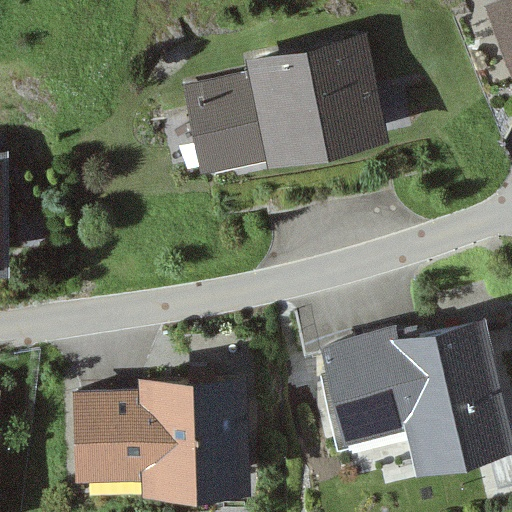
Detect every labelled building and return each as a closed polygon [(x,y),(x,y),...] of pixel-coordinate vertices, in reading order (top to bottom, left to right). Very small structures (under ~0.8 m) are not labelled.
[(511,3),(494,11),(511,55),(511,3)] [(197,96),(215,175),(391,137),(370,40),(250,66),(254,84),(197,96)] [(0,131),(0,252),(11,252),(6,131),(0,131)] [(431,474),(511,451),(511,388),(492,316),(403,340),(399,326),(328,346),(356,446),(419,429),(431,474)] [(156,388),(91,391),(94,468),(158,465),(159,480),(251,476),(247,370),(155,374),(156,388)]
